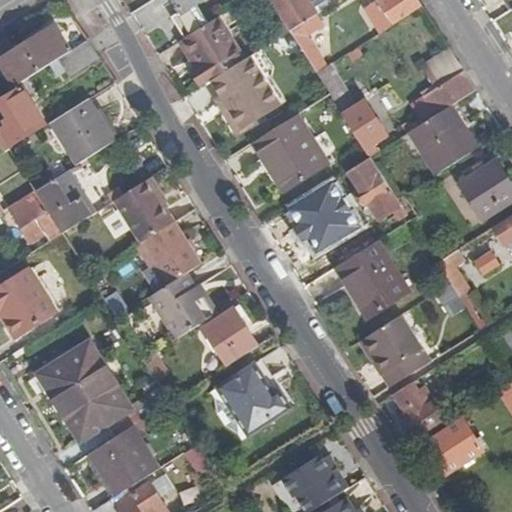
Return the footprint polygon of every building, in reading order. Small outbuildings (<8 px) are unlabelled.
[(134,13),(147,36),(170,23),(157,0),(134,13)] [(172,0),(182,15),(206,0),(172,0)] [(269,0),(279,15),(290,33),(316,17),(317,16),(309,4),(306,0),(269,0)] [(314,0),(309,4),(317,16),(337,3),(335,0),(314,0)] [(374,26),(379,35),(423,7),(418,0),(382,0),(378,3),(387,17),(374,26)] [(290,33),(279,15),(272,20),(279,30),(284,37),(290,33)] [(316,17),(290,33),(317,74),(326,68),(307,38),(323,28),(316,17)] [(202,65),(197,68),(208,85),(213,82),(244,62),(217,19),(185,39),(202,65)] [(0,62),(16,87),(58,59),(71,51),(56,27),(0,62)] [(284,37),(279,30),(275,33),(279,40),(284,37)] [(180,43),(197,68),(202,65),(185,39),(180,43)] [(71,51),(58,59),(70,77),(100,58),(88,40),(71,51)] [(272,70),(260,52),(244,62),(213,82),(224,100),(230,109),(225,112),(238,133),(284,104),(269,80),(272,70)] [(446,55),(428,66),(438,84),(457,72),(446,55)] [(356,108),(330,66),(326,68),(317,74),(330,96),(343,116),(356,108)] [(424,100),(436,117),(451,108),(476,92),(465,74),(424,100)] [(213,84),(189,97),(196,110),(220,97),(213,84)] [(24,88),(0,103),(0,133),(11,150),(48,126),(24,88)] [(115,142),(89,100),(52,124),(78,166),(115,142)] [(219,104),(225,112),(230,109),(224,100),(219,104)] [(365,103),(356,108),(343,116),(370,159),(379,153),(375,145),(387,137),(365,103)] [(435,177),(478,150),(451,108),(436,117),(408,134),(435,177)] [(298,116),(254,144),(285,194),(329,166),(298,116)] [(64,235),(37,192),(11,150),(0,156),(0,176),(10,170),(23,190),(19,192),(25,201),(11,210),(32,243),(45,236),(50,244),(64,235)] [(406,215),(397,201),(370,159),(347,173),(358,190),(354,192),(364,207),(367,204),(379,222),(392,214),(397,221),(406,215)] [(511,186),(497,162),(461,184),(484,221),(511,204),(511,186)] [(64,235),(97,214),(69,171),(37,192),(64,235)] [(113,204),(142,245),(144,244),(175,224),(176,224),(164,206),(158,196),(162,194),(152,179),(123,197),(113,204)] [(109,197),(113,204),(123,197),(119,191),(109,197)] [(162,194),(158,196),(164,206),(168,204),(162,194)] [(511,217),(493,229),(511,257),(511,217)] [(201,264),(175,224),(144,244),(167,280),(170,284),(186,274),(201,264)] [(377,242),(336,268),(369,319),(409,293),(377,242)] [(167,280),(144,244),(142,245),(139,247),(152,271),(144,276),(152,290),(167,280)] [(494,250),(477,262),(488,278),(505,265),(494,250)] [(322,262),(298,276),(305,287),(329,273),(322,262)] [(58,314),(31,272),(0,291),(0,316),(3,315),(18,339),(58,314)] [(179,339),(218,314),(206,295),(202,298),(186,274),(170,284),(151,296),(179,339)] [(451,285),(437,294),(447,306),(459,299),(451,285)] [(116,297),(107,302),(117,318),(126,312),(116,297)] [(459,299),(447,306),(450,310),(462,303),(459,299)] [(235,310),(205,330),(221,356),(251,336),(235,310)] [(429,364),(399,318),(363,341),(374,359),(377,357),(385,369),(382,371),(392,388),(429,364)] [(171,403),(162,388),(132,407),(92,342),(38,376),(81,444),(108,426),(116,438),(133,428),(171,403)] [(23,349),(14,355),(16,358),(25,353),(23,349)] [(145,361),(157,381),(168,375),(155,355),(145,361)] [(377,357),(374,359),(382,371),(385,369),(377,357)] [(255,365),(218,389),(248,437),(290,411),(278,392),(274,395),(255,365)] [(511,383),(500,391),(511,410),(511,383)] [(413,386),(395,397),(409,420),(403,424),(412,440),(444,420),(424,390),(419,394),(413,386)] [(463,421),(426,444),(446,476),(483,452),(463,421)] [(116,438),(90,455),(117,498),(147,479),(160,471),(133,428),(116,438)] [(313,511),(321,507),(344,492),(321,457),(286,479),(306,511),(313,511)] [(168,511),(160,499),(153,488),(147,479),(117,498),(94,511),(120,511),(123,510),(123,511),(168,511)] [(168,479),(153,488),(160,499),(175,490),(168,479)] [(344,492),(321,507),(324,511),(353,511),(351,507),(355,505),(346,491),(344,492)] [(251,498),(240,504),(245,511),(259,511),(251,498)]
